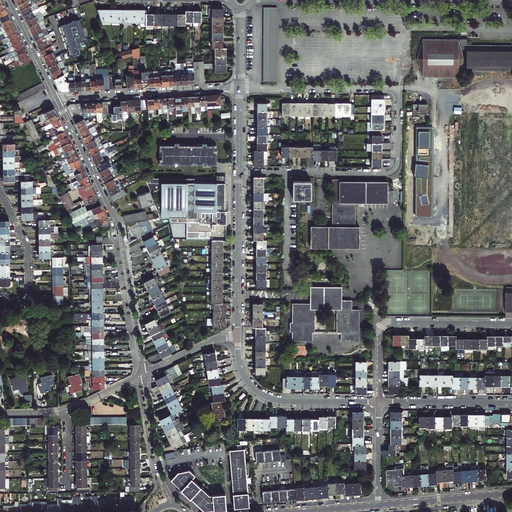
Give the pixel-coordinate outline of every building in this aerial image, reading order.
[(26,0),(17,4),(20,10),(40,0),(26,0)] [(40,0),(20,10),(23,15),(38,8),(36,5),(40,3),(41,3),(44,1),(43,0),(40,0)] [(69,0),(72,8),(80,6),(77,0),(69,0)] [(38,8),(23,15),(26,21),(30,19),(31,20),(35,18),(35,17),(41,13),(45,12),(42,6),(38,8)] [(263,7),(263,82),(269,82),(277,82),(277,7),(263,7)] [(212,16),(223,16),(223,8),(208,8),(208,16),(212,16)] [(111,10),(97,10),(101,22),(111,22),(111,10)] [(111,10),(111,22),(123,22),(123,10),(111,10)] [(123,10),(123,22),(134,22),(134,10),(123,10)] [(134,10),(134,22),(139,22),(139,27),(146,27),(146,14),(146,10),(134,10)] [(185,14),(185,22),(193,22),(193,11),(185,11),(185,14)] [(193,11),(193,22),(193,26),(197,26),(197,22),(201,22),(201,11),(193,11)] [(0,22),(10,18),(8,13),(0,16),(0,22)] [(30,19),(26,21),(28,27),(44,19),(41,13),(35,17),(35,18),(31,20),(30,19)] [(154,25),(154,14),(146,14),(146,27),(154,27),(154,25)] [(177,14),(177,25),(185,25),(185,22),(185,14),(177,14)] [(44,19),(28,27),(32,35),(46,28),(43,22),(50,18),(49,17),(44,19)] [(0,28),(12,22),(10,18),(0,22),(0,28)] [(72,23),(60,26),(70,57),(80,54),(78,48),(81,47),(80,42),(86,40),(80,20),(76,21),(75,20),(72,21),(72,23)] [(0,34),(15,27),(12,22),(0,28),(0,34)] [(46,28),(32,35),(35,40),(48,34),(46,30),(52,27),(52,25),(46,28)] [(0,40),(2,39),(17,32),(15,27),(0,34),(0,40)] [(48,34),(35,40),(37,45),(50,39),(51,39),(50,38),(49,36),(50,35),(54,33),(54,31),(48,34)] [(4,44),(19,37),(17,32),(2,39),(4,44)] [(9,48),(22,41),(19,37),(4,44),(2,45),(3,48),(7,45),(9,48)] [(50,39),(37,45),(40,51),(54,44),(57,43),(57,41),(52,43),(50,39)] [(458,40),(423,40),(417,58),(422,77),(458,77),(463,59),(458,40)] [(9,51),(10,53),(24,46),(22,41),(9,48),(1,51),(3,54),(5,52),(9,51)] [(54,44),(40,51),(43,56),(54,51),(56,50),(54,44)] [(511,74),(511,48),(511,49),(511,46),(511,45),(466,45),(466,71),(471,71),(471,76),(482,76),(482,71),(511,71),(511,75),(511,74)] [(6,54),(4,56),(6,60),(26,51),(24,46),(10,53),(6,54)] [(133,56),(133,57),(140,57),(140,56),(140,47),(132,49),(133,56)] [(120,59),(133,56),(132,49),(122,52),(120,52),(120,57),(120,59)] [(15,62),(28,55),(26,51),(6,60),(4,61),(5,64),(12,61),(14,59),(15,62)] [(54,51),(43,56),(45,60),(50,71),(51,73),(60,69),(57,63),(59,62),(56,57),(54,51)] [(15,68),(31,60),(28,55),(15,62),(13,63),(14,65),(15,68)] [(109,89),(122,88),(120,60),(117,60),(117,69),(118,74),(108,75),(109,89)] [(194,70),(194,84),(205,84),(204,68),(203,63),(203,61),(201,61),(196,61),(194,62),(193,62),(194,70)] [(215,64),(215,72),(226,72),(226,64),(215,64)] [(60,69),(51,73),(54,79),(63,74),(60,70),(65,68),(65,67),(60,69)] [(81,76),(82,91),(90,90),(89,68),(80,69),(81,73),(81,76)] [(96,72),(97,90),(109,89),(108,75),(108,69),(102,69),(102,73),(98,74),(98,71),(96,72)] [(133,70),(134,88),(142,87),(141,71),(141,70),(133,70)] [(153,71),(154,86),(162,86),(161,71),(153,71)] [(67,73),(63,74),(54,79),(59,91),(61,92),(69,91),(69,82),(67,82),(66,81),(65,81),(64,79),(68,77),(68,74),(68,72),(67,73)] [(42,83),(16,96),(19,102),(45,89),(42,83)] [(206,96),(207,107),(211,106),(211,105),(223,104),(223,99),(220,99),(220,95),(206,96)] [(384,102),(384,99),(384,95),(372,95),(372,99),(371,99),(371,107),(385,107),(385,102),(384,102)] [(162,112),(162,113),(167,113),(167,118),(169,118),(169,111),(168,98),(161,98),(162,112)] [(168,98),(169,111),(172,111),(172,115),(176,115),(175,98),(168,98)] [(155,113),(154,99),(147,99),(148,107),(148,117),(150,117),(150,116),(152,116),(152,113),(155,113)] [(127,100),(128,117),(130,117),(130,111),(132,111),(141,110),(141,107),(140,100),(127,100)] [(281,116),(290,116),(290,102),(285,102),(285,103),(282,103),(281,116)] [(258,103),(258,111),(267,111),(267,107),(270,107),(270,103),(258,103)] [(351,104),(351,103),(343,103),(343,116),(351,116),(351,118),(352,119),(354,119),(354,114),(354,104),(351,104)] [(427,114),(428,104),(413,104),(413,116),(419,116),(419,114),(427,114)] [(122,122),(122,118),(121,106),(120,106),(119,105),(117,105),(116,106),(114,106),(114,113),(112,113),(112,121),(117,120),(117,123),(122,122)] [(40,120),(40,122),(57,113),(54,108),(53,108),(39,115),(41,119),(40,120)] [(46,126),(59,119),(57,113),(40,122),(39,122),(41,125),(45,122),(46,126)] [(73,120),(77,128),(89,122),(89,121),(88,119),(85,121),(84,119),(84,118),(84,115),(81,116),(73,120)] [(30,135),(33,140),(40,136),(31,119),(24,122),(27,129),(30,135)] [(51,130),(62,125),(59,119),(46,126),(44,126),(45,127),(42,128),(43,130),(45,129),(46,130),(50,128),(51,130)] [(89,122),(77,128),(80,133),(93,126),(92,123),(91,121),(89,122)] [(371,122),(367,122),(367,131),(371,131),(371,135),(372,135),(380,135),(380,130),(384,130),(384,127),(385,127),(385,122),(371,122)] [(95,127),(100,125),(98,124),(93,126),(80,133),(82,138),(96,131),(94,128),(95,127)] [(53,136),(65,130),(62,125),(51,130),(50,131),(48,132),(50,138),(51,137),(53,136)] [(203,133),(212,133),(212,126),(203,125),(203,133)] [(432,216),(432,127),(417,127),(416,163),(415,163),(414,176),(416,176),(416,216),(432,216)] [(44,144),(45,147),(48,146),(67,136),(65,130),(53,136),(51,137),(53,140),(44,144)] [(96,131),(82,138),(85,143),(98,137),(102,135),(100,132),(98,133),(96,131)] [(380,135),(372,135),(372,143),(381,143),(381,135),(380,135)] [(52,150),(70,142),(67,136),(48,146),(51,151),(52,150)] [(98,137),(85,143),(88,149),(100,143),(101,142),(98,137)] [(59,154),(73,147),(70,142),(52,150),(55,156),(59,154)] [(100,143),(88,149),(90,155),(105,148),(108,146),(107,143),(102,145),(101,146),(100,143)] [(174,145),(160,145),(160,151),(162,151),(162,159),(160,159),(160,165),(175,165),(175,163),(178,163),(178,165),(192,165),(192,163),(195,163),(195,165),(203,165),(203,163),(206,163),(206,165),(217,165),(217,151),(215,151),(215,146),(207,146),(207,144),(202,143),(202,146),(179,145),(179,143),(174,143),(174,145)] [(313,156),(313,159),(321,159),(321,150),(321,145),(313,145),(313,147),(313,156)] [(105,148),(90,155),(93,160),(97,158),(98,159),(102,157),(102,156),(115,150),(116,149),(115,146),(111,148),(111,147),(106,150),(105,148)] [(55,161),(56,163),(63,159),(76,153),(73,147),(59,154),(61,158),(55,161)] [(289,156),(289,147),(281,147),(281,156),(289,156)] [(97,158),(93,160),(96,166),(110,159),(109,156),(116,152),(115,150),(102,156),(102,157),(98,159),(97,158)] [(254,158),(267,158),(267,150),(257,150),(254,150),(254,158)] [(329,150),(328,159),(337,160),(337,150),(336,150),(329,150)] [(66,165),(78,159),(76,153),(63,159),(63,160),(66,165)] [(254,158),(254,166),(263,166),(267,166),(267,158),(254,158)] [(66,172),(81,164),(78,159),(66,165),(63,166),(64,169),(66,172)] [(110,159),(96,166),(98,172),(105,168),(113,164),(110,159)] [(372,159),(372,167),(381,167),(381,159),(372,159)] [(71,176),(84,170),(81,164),(66,172),(63,173),(64,176),(69,173),(71,176)] [(105,168),(98,172),(101,177),(117,169),(117,168),(115,164),(113,164),(105,168)] [(117,169),(101,177),(104,183),(117,176),(116,174),(120,173),(118,169),(117,169)] [(72,183),(86,176),(84,170),(71,176),(69,177),(70,180),(72,183)] [(117,176),(104,183),(107,188),(120,182),(118,179),(123,176),(122,174),(117,176)] [(72,190),(77,187),(89,181),(86,176),(72,183),(69,184),(72,190)] [(220,188),(220,189),(221,189),(221,188),(225,188),(227,188),(227,176),(217,176),(217,183),(217,187),(218,187),(219,187),(219,188),(220,188)] [(267,177),(254,177),(254,185),(263,185),(263,181),(267,181),(267,177)] [(221,189),(220,189),(220,188),(219,188),(219,187),(218,187),(217,187),(217,183),(216,183),(192,183),(192,180),(146,179),(150,191),(150,193),(160,190),(160,183),(161,183),(161,204),(154,204),(156,210),(159,218),(169,218),(173,240),(212,240),(223,240),(226,240),(226,224),(226,221),(225,221),(225,188),(221,188),(221,189)] [(388,203),(388,182),(339,182),(339,179),(333,179),(332,227),(311,227),(310,247),(359,248),(359,227),(355,227),(355,202),(388,203)] [(90,184),(89,181),(77,187),(83,200),(85,199),(95,194),(94,192),(92,188),(90,184)] [(311,181),(293,181),(293,199),(311,199),(311,181)] [(120,182),(107,188),(110,195),(123,189),(124,189),(122,184),(121,184),(120,182)] [(123,189),(110,195),(113,202),(127,196),(123,189)] [(150,191),(138,195),(142,208),(150,206),(151,211),(154,210),(156,210),(154,204),(150,193),(150,191)] [(61,199),(66,208),(70,206),(72,205),(66,193),(60,196),(60,197),(61,199)] [(98,199),(95,194),(85,199),(83,200),(80,201),(79,202),(81,207),(84,206),(98,199)] [(87,211),(89,216),(103,210),(100,205),(87,211)] [(87,211),(84,206),(81,207),(72,212),(68,214),(70,218),(71,219),(87,211)] [(86,218),(89,223),(105,215),(103,210),(89,216),(86,218)] [(87,211),(71,219),(75,226),(78,225),(79,228),(81,227),(87,224),(89,223),(86,218),(89,216),(87,211)] [(147,215),(146,211),(122,216),(126,224),(137,222),(147,220),(154,219),(153,214),(147,215)] [(89,227),(96,224),(97,227),(101,225),(104,231),(110,228),(107,222),(108,219),(105,215),(89,223),(87,224),(89,227)] [(137,235),(138,239),(142,237),(150,233),(153,232),(147,220),(137,222),(137,223),(130,226),(134,236),(137,235)] [(87,224),(81,227),(84,233),(97,227),(96,224),(89,227),(87,224)] [(150,233),(142,237),(146,246),(159,240),(156,234),(152,236),(150,233)] [(159,240),(146,246),(149,252),(159,247),(164,245),(162,239),(159,240)] [(159,247),(149,252),(152,258),(161,253),(159,247)] [(161,253),(152,258),(154,263),(164,259),(161,253)] [(53,257),(53,267),(68,267),(68,263),(65,265),(65,257),(53,257)] [(164,259),(154,263),(157,269),(167,264),(164,259)] [(167,264),(157,269),(160,275),(170,270),(167,264)] [(68,267),(53,267),(53,276),(63,276),(63,269),(69,269),(68,267)] [(0,276),(0,285),(10,285),(10,277),(0,276)] [(63,276),(53,276),(53,286),(67,285),(69,285),(69,283),(67,283),(63,283),(63,276)] [(154,277),(144,282),(147,288),(157,283),(154,277)] [(266,279),(256,279),(256,287),(266,287),(266,279)] [(147,288),(150,293),(160,289),(157,283),(147,288)] [(53,286),(53,295),(63,295),(63,287),(67,287),(67,285),(53,286)] [(150,293),(152,299),(162,294),(165,293),(162,287),(160,289),(150,293)] [(351,305),(352,305),(352,300),(341,300),(342,287),(310,287),(310,303),(292,303),(292,322),(290,322),(290,332),(292,332),(292,340),(312,341),(312,334),(312,332),(312,327),(315,327),(315,309),(337,309),(337,332),(341,332),(341,334),(341,341),(359,341),(359,309),(352,309),(351,309),(351,305)] [(152,299),(155,305),(165,300),(162,294),(152,299)] [(53,305),(68,304),(68,302),(63,302),(63,295),(53,295),(53,305)] [(155,305),(158,310),(168,305),(165,300),(155,305)] [(253,303),(253,311),(262,311),(262,303),(253,303)] [(158,310),(161,316),(171,311),(168,305),(158,310)] [(213,318),(213,327),(225,327),(225,319),(213,318)] [(155,319),(145,323),(148,329),(158,324),(155,319)] [(158,324),(148,329),(151,335),(164,328),(165,328),(162,322),(158,324)] [(164,328),(151,335),(153,340),(166,334),(164,328)] [(166,334),(153,340),(156,346),(168,340),(167,337),(168,336),(166,334)] [(394,335),(394,345),(402,345),(402,335),(394,335)] [(402,335),(402,345),(402,348),(410,348),(410,339),(410,336),(402,335)] [(168,340),(156,346),(159,352),(172,345),(169,339),(168,340)] [(172,345),(159,352),(162,357),(163,359),(171,355),(170,353),(176,350),(173,345),(172,345)] [(215,351),(204,353),(206,361),(216,360),(215,351)] [(216,360),(206,361),(207,369),(217,368),(216,360)] [(366,361),(356,361),(356,369),(366,369),(366,361)] [(390,361),(390,369),(401,369),(401,361),(390,361)] [(159,378),(155,379),(158,385),(168,380),(170,379),(178,375),(174,366),(157,374),(159,378)] [(256,366),(256,374),(265,374),(265,366),(256,366)] [(217,368),(207,369),(208,378),(219,376),(217,368)] [(366,369),(356,369),(356,377),(366,377),(366,369)] [(390,369),(390,377),(401,378),(401,369),(390,369)] [(40,383),(39,384),(41,393),(52,390),(50,384),(54,383),(52,374),(40,377),(42,383),(40,383)] [(65,387),(67,392),(70,391),(71,392),(81,390),(80,385),(79,383),(81,383),(79,374),(68,377),(70,384),(69,385),(70,385),(69,385),(69,386),(65,387)] [(319,376),(319,385),(323,385),(327,385),(327,374),(319,374),(319,376)] [(327,374),(327,385),(332,385),(336,385),(336,374),(327,374)] [(19,388),(20,392),(29,389),(24,375),(10,379),(13,390),(18,388),(18,389),(19,388)] [(421,375),(421,386),(425,386),(429,386),(429,375),(421,375)] [(429,375),(429,386),(433,386),(437,386),(437,375),(429,375)] [(437,375),(437,386),(441,386),(446,386),(446,375),(437,375)] [(446,375),(446,386),(450,386),(454,386),(454,377),(454,375),(446,375)] [(486,378),(486,386),(490,386),(494,386),(494,375),(486,375),(486,378)] [(494,375),(494,386),(498,386),(502,386),(503,375),(494,375)] [(503,375),(502,386),(506,386),(511,386),(511,375),(503,375)] [(219,376),(208,378),(210,386),(211,385),(220,384),(219,376)] [(290,387),(295,387),(295,376),(286,376),(286,378),(282,378),(282,386),(286,386),(286,387),(290,387)] [(295,376),(295,387),(299,387),(303,387),(303,376),(295,376)] [(303,376),(303,387),(307,387),(311,387),(311,376),(303,376)] [(311,376),(311,387),(315,387),(319,387),(319,385),(319,376),(311,376)] [(366,377),(356,377),(356,385),(366,385),(366,377)] [(390,377),(390,386),(401,386),(401,378),(390,377)] [(454,386),(454,388),(457,388),(462,388),(462,378),(454,377),(454,386)] [(462,378),(462,388),(465,388),(470,388),(470,378),(462,378)] [(470,378),(470,388),(474,389),(478,389),(478,378),(470,378)] [(478,378),(478,389),(482,389),(486,389),(486,386),(486,378),(478,378)] [(168,380),(158,385),(161,391),(171,386),(168,380)] [(220,384),(211,385),(213,393),(224,391),(222,383),(220,384)] [(161,391),(164,396),(177,390),(181,388),(179,385),(174,387),(173,385),(171,386),(161,391)] [(366,385),(356,385),(356,394),(366,394),(366,385)] [(390,386),(390,394),(401,394),(401,386),(390,386)] [(177,390),(164,396),(167,402),(176,397),(179,396),(177,390)] [(224,391),(213,393),(214,402),(223,400),(225,400),(224,391)] [(176,397),(167,402),(169,408),(179,403),(176,397)] [(214,402),(211,402),(214,420),(225,418),(223,400),(214,402)] [(179,403),(169,408),(172,413),(176,411),(182,408),(179,403)] [(172,413),(159,420),(162,425),(179,417),(176,411),(172,413)] [(363,411),(353,411),(352,420),(363,420),(363,411)] [(403,412),(392,411),(392,420),(403,420),(403,412)] [(494,416),(490,416),(486,416),(486,425),(490,425),(490,423),(494,423),(494,422),(502,422),(502,425),(508,425),(511,424),(511,415),(511,416),(511,414),(507,414),(494,414),(494,416)] [(453,417),(453,426),(461,426),(461,415),(458,415),(453,415),(453,417)] [(461,415),(461,426),(470,426),(470,415),(466,415),(461,415)] [(470,415),(470,426),(478,426),(478,415),(475,415),(470,415)] [(478,415),(478,426),(486,426),(486,425),(486,416),(486,415),(483,415),(478,415)] [(278,426),(278,416),(274,416),(270,416),(270,418),(270,426),(278,426)] [(278,426),(286,426),(286,418),(286,416),(283,416),(278,416),(278,426)] [(319,426),(327,426),(327,416),(324,416),(319,416),(319,419),(319,426)] [(335,427),(335,416),(332,416),(327,416),(327,426),(335,427)] [(179,417),(162,425),(165,431),(178,424),(182,422),(179,417)] [(421,417),(420,428),(429,428),(429,417),(425,417),(421,417)] [(429,417),(429,428),(430,428),(437,428),(437,417),(433,417),(429,417)] [(437,428),(437,432),(443,432),(444,428),(445,428),(445,417),(441,417),(437,417),(437,428)] [(445,417),(445,428),(453,428),(453,426),(453,417),(449,417),(445,417)] [(242,418),(237,418),(237,429),(245,429),(245,418),(242,418)] [(249,418),(245,418),(245,429),(254,429),(254,418),(249,418)] [(258,418),(254,418),(254,429),(262,429),(262,418),(258,418)] [(270,426),(270,418),(266,418),(262,418),(262,429),(270,429),(270,426)] [(294,429),(294,418),(291,418),(286,418),(286,426),(286,429),(294,429)] [(302,429),(302,418),(298,418),(294,418),(294,429),(302,429)] [(310,429),(311,418),(306,418),(302,418),(302,429),(310,429)] [(314,418),(311,418),(310,429),(319,429),(319,426),(319,419),(314,418)] [(363,420),(352,420),(352,428),(363,428),(363,420)] [(403,420),(392,420),(392,428),(403,428),(403,420)] [(139,424),(130,424),(130,433),(141,433),(141,430),(139,430),(139,424)] [(165,431),(168,436),(178,432),(181,430),(178,424),(165,431)] [(48,425),(48,434),(59,434),(59,432),(59,431),(57,431),(57,425),(48,425)] [(74,434),(86,434),(86,425),(76,425),(76,431),(74,431),(74,432),(74,434)] [(363,428),(352,428),(352,436),(363,436),(363,428)] [(403,428),(392,428),(392,436),(403,436),(403,428)] [(178,432),(168,436),(170,442),(180,437),(178,432)] [(130,433),(131,442),(139,442),(139,436),(141,436),(141,433),(130,433)] [(4,435),(0,434),(0,443),(4,443),(7,443),(8,443),(8,436),(4,436),(4,435)] [(59,434),(48,434),(49,443),(57,443),(57,437),(59,437),(59,435),(59,434)] [(86,434),(74,434),(74,435),(74,437),(76,437),(76,443),(86,442),(89,442),(89,436),(86,436),(86,434)] [(170,442),(173,448),(187,441),(184,435),(180,437),(170,442)] [(352,444),(363,444),(363,436),(352,436),(352,444)] [(403,436),(392,436),(392,444),(397,444),(403,445),(403,436)] [(75,451),(86,451),(86,442),(76,443),(76,448),(74,448),(74,450),(75,451)] [(139,442),(131,442),(131,451),(141,451),(141,448),(139,448),(139,442)] [(57,443),(49,443),(49,452),(59,451),(59,450),(59,449),(57,449),(57,443)] [(355,452),(366,452),(366,444),(363,444),(352,444),(352,449),(355,449),(355,452)] [(397,456),(397,444),(392,444),(390,444),(390,450),(383,450),(383,456),(397,456)] [(234,508),(249,507),(249,505),(249,502),(247,477),(246,474),(244,453),(244,449),(229,450),(229,451),(229,454),(231,479),(232,482),(234,508)] [(281,460),(280,449),(272,450),(273,460),(277,460),(281,460)] [(273,460),(272,450),(264,451),(265,461),(269,461),(273,460)] [(59,451),(49,452),(49,460),(57,460),(57,454),(59,454),(59,453),(59,451)] [(76,460),(86,460),(86,451),(75,451),(74,453),(74,454),(76,454),(76,460)] [(131,451),(131,460),(139,460),(139,454),(141,454),(141,451),(131,451)] [(260,461),(265,461),(264,451),(256,451),(257,462),(260,461)] [(166,460),(175,458),(173,452),(165,454),(166,460)] [(355,460),(366,460),(366,452),(355,452),(355,460)] [(0,469),(9,470),(9,461),(5,461),(0,460),(0,469)] [(57,460),(49,460),(49,469),(59,469),(59,468),(59,466),(58,466),(57,460)] [(75,469),(86,469),(86,460),(76,460),(76,466),(74,466),(75,467),(75,469)] [(125,468),(131,468),(141,468),(141,465),(140,465),(139,460),(131,460),(125,460),(125,468)] [(355,460),(355,469),(359,469),(366,469),(366,460),(355,460)] [(446,470),(447,481),(455,480),(454,466),(453,465),(447,466),(447,470),(446,470)] [(455,480),(455,483),(463,482),(462,471),(459,471),(458,466),(454,466),(455,480)] [(141,468),(131,468),(131,477),(140,477),(140,471),(142,471),(141,468)] [(9,470),(0,469),(0,478),(5,478),(5,474),(9,474),(9,470)] [(59,469),(49,469),(49,478),(58,478),(58,475),(58,472),(60,472),(59,471),(59,469)] [(76,478),(86,477),(86,469),(75,469),(75,471),(74,472),(76,472),(76,478)] [(226,509),(225,494),(222,494),(216,494),(189,469),(183,471),(180,471),(178,472),(171,480),(204,511),(226,509)] [(394,484),(406,483),(405,476),(405,469),(396,470),(387,470),(388,485),(394,484)] [(478,470),(479,480),(488,480),(487,469),(478,470)] [(438,473),(438,482),(447,481),(446,470),(444,470),(438,471),(438,473)] [(462,471),(463,482),(471,481),(470,470),(462,471)] [(470,470),(471,481),(479,480),(478,470),(470,470)] [(438,473),(432,474),(430,474),(431,485),(439,484),(438,482),(438,473)] [(431,485),(430,474),(422,475),(422,485),(431,485)] [(414,486),(413,475),(405,476),(406,483),(406,486),(406,487),(414,486)] [(415,475),(413,475),(414,486),(422,485),(422,475),(415,475)] [(90,487),(87,487),(86,477),(76,478),(77,484),(75,484),(75,485),(75,487),(77,487),(77,490),(90,490),(90,487)] [(142,483),(140,483),(140,477),(131,477),(127,477),(127,486),(129,486),(129,490),(140,490),(140,486),(141,486),(142,483)] [(58,484),(58,478),(49,478),(49,491),(58,491),(58,487),(59,487),(60,485),(60,484),(58,484)] [(335,483),(336,493),(344,492),(344,484),(344,482),(335,483)] [(361,493),(360,482),(352,483),(353,494),(361,493)] [(328,485),(328,494),(336,493),(335,483),(327,483),(328,485)] [(345,495),(353,494),(352,483),(344,484),(344,492),(345,495)] [(319,486),(320,497),(328,496),(328,494),(328,485),(319,486)] [(320,497),(319,486),(311,487),(312,498),(320,497)] [(295,488),(296,499),(304,498),(303,487),(295,488)] [(303,487),(304,498),(312,498),(311,487),(303,487)] [(295,488),(287,489),(288,500),(296,499),(295,488)] [(288,500),(287,489),(279,490),(280,500),(288,500)] [(280,500),(279,490),(271,491),(272,501),(280,500)] [(263,502),(272,501),(271,491),(262,491),(263,502)] [(124,497),(124,492),(120,492),(120,497),(120,508),(135,508),(135,499),(131,499),(131,497),(124,497)] [(62,503),(62,511),(66,511),(65,511),(72,511),(72,510),(76,510),(76,496),(72,496),(72,500),(69,500),(69,503),(62,503)] [(76,496),(76,510),(80,510),(80,511),(87,511),(87,509),(91,509),(91,496),(86,496),(87,501),(81,502),(81,496),(76,496)] [(91,496),(91,509),(95,509),(95,511),(102,511),(102,508),(106,508),(106,498),(101,499),(101,500),(97,500),(97,496),(91,496)] [(106,508),(120,508),(120,497),(110,497),(110,498),(106,498),(106,508)] [(62,503),(62,500),(62,498),(57,498),(58,504),(47,504),(47,511),(57,511),(58,511),(62,511),(62,503)]
